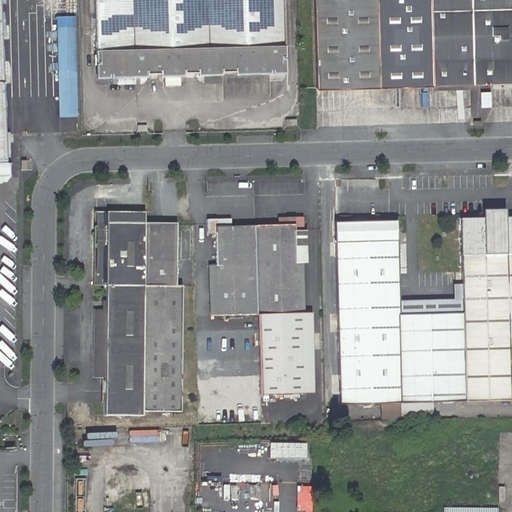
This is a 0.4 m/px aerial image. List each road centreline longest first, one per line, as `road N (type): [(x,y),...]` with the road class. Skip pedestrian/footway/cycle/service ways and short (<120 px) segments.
road 1 (unclassified): [(42,511),(44,211),(58,172),(93,159),(511,148)]
road 2 (unknown): [(511,409),(346,412),(334,405),(325,153)]
road 3 (unknown): [(288,0),(291,82),(282,95),(175,102)]
road 4 (unknown): [(175,102),(91,100),(86,0)]
